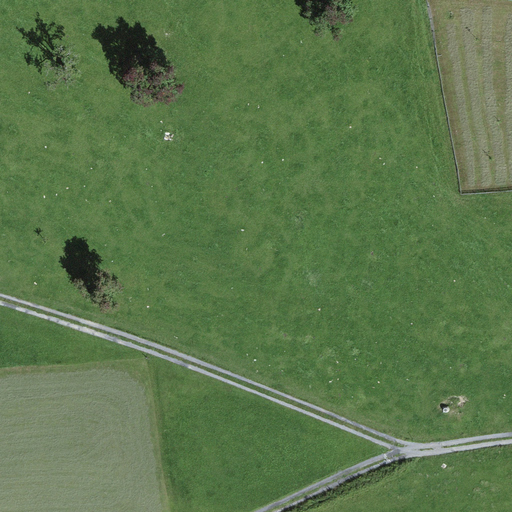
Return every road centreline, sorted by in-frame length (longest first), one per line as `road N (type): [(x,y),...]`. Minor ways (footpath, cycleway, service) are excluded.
road 1 (track): [(411,451),(139,343),(0,298)]
road 2 (track): [(411,451),(268,511)]
